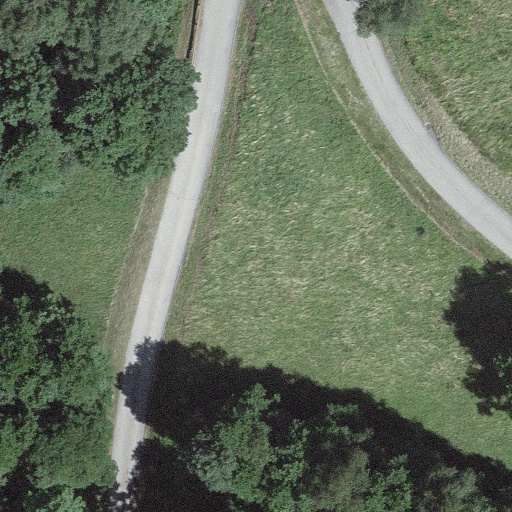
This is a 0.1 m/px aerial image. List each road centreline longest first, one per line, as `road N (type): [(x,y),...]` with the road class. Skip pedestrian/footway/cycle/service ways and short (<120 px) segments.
road 1 (unclassified): [(149,511),(149,355),(230,0)]
road 2 (unclassified): [(376,0),(414,92),(511,197)]
